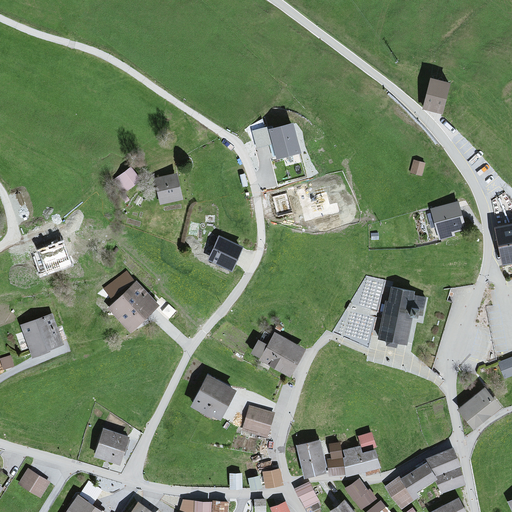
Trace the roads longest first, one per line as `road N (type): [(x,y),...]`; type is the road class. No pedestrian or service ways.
road 1 (residential): [(132,481),(184,360),(254,260),(253,176),(227,137),(131,72),(0,17)]
road 2 (tertiary): [(486,269),(482,200),(436,121),(274,0)]
road 3 (residential): [(282,485),(285,405),(307,347),(323,334),(451,386)]
road 4 (residential): [(282,485),(385,476),(460,439)]
road 5 (residential): [(132,481),(243,493),(282,485)]
road 6 (residential): [(0,444),(132,481)]
road 7 (tertiary): [(451,386),(486,269)]
